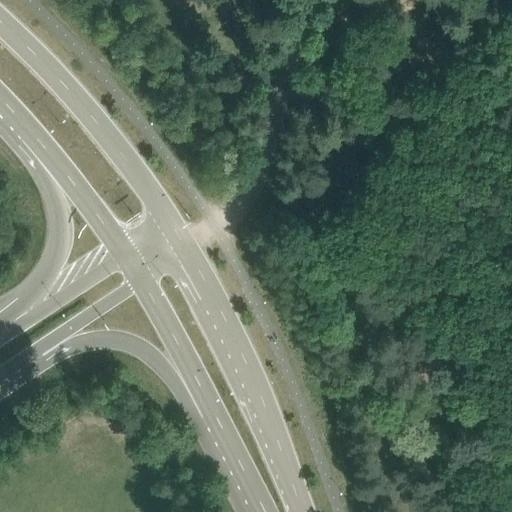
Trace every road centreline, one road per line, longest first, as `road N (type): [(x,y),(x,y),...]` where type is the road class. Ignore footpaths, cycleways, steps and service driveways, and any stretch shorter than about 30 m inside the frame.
road 1 (track): [(183,243),(216,229),(270,178),(291,128),(320,0)]
road 2 (unclassified): [(298,511),(243,361),(183,243)]
road 3 (tertiary): [(183,243),(64,84),(0,24)]
road 4 (trunk): [(18,365),(118,344),(149,358),(215,421)]
road 5 (trunk): [(31,133),(60,227),(38,286),(0,329)]
road 6 (unclassified): [(141,283),(215,421)]
road 7 (tertiary): [(31,133),(122,252)]
road 8 (trunk): [(18,365),(141,283)]
road 9 (trunk): [(122,252),(0,332)]
